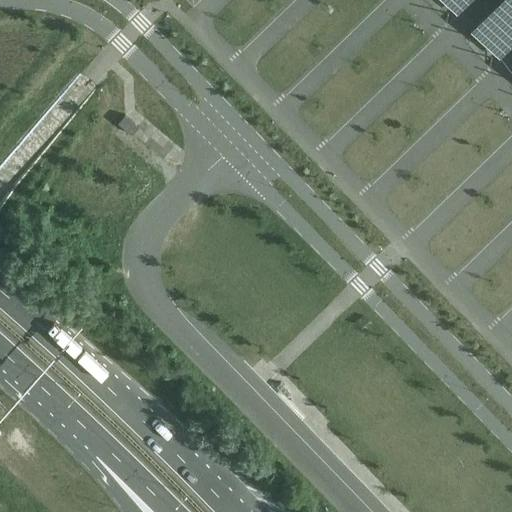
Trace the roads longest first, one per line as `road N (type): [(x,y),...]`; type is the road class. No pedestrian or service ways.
road 1 (tertiary): [(0,5),(56,6),(100,26),(511,447)]
road 2 (tertiary): [(511,406),(112,0)]
road 3 (primary): [(231,511),(67,352),(0,299)]
road 4 (primary): [(0,358),(91,439)]
